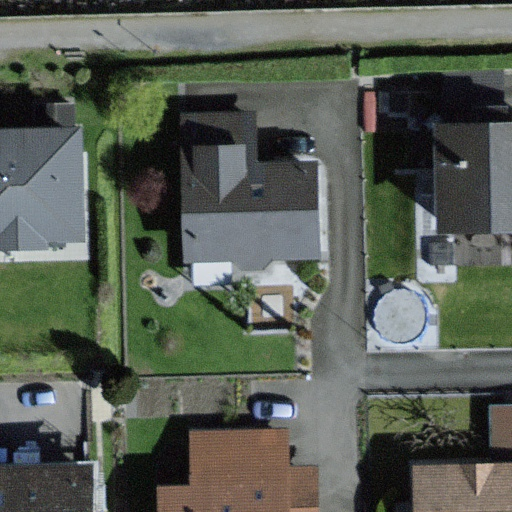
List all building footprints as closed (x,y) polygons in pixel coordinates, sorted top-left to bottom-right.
[(259,119),(187,121),(190,275),(272,273),(272,266),(327,265),(325,166),(260,168),(259,119)] [(511,126),(445,128),(448,264),(511,262),(511,126)] [(82,129),(0,129),(0,244),(83,244),(82,129)] [(511,511),(511,407),(486,408),(485,468),(424,467),(423,511),(511,511)] [(291,438),(196,441),(198,491),(166,492),(166,511),(321,511),(320,474),(292,475),(291,438)] [(108,511),(108,473),(0,473),(0,511),(108,511)]
